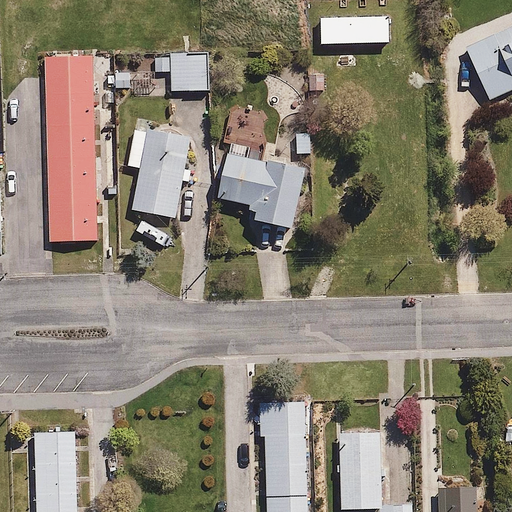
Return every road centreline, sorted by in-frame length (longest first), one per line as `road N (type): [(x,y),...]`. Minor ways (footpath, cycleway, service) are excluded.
road 1 (residential): [(193,330),(511,320)]
road 2 (residential): [(193,330),(114,353),(0,358)]
road 3 (residential): [(0,312),(115,313),(193,330)]
